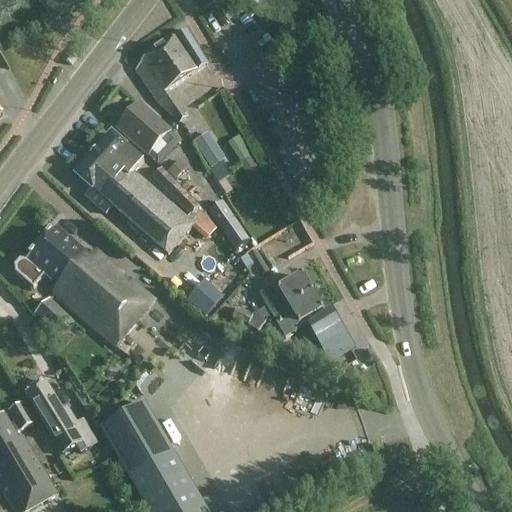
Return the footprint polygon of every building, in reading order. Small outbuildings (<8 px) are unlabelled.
[(289,27),(279,33),(282,39),(293,33),(289,27)] [(135,73),(158,106),(180,125),(185,120),(170,98),(167,94),(207,66),(186,32),(143,61),(135,73)] [(148,157),(170,134),(138,105),(117,130),(148,157)] [(196,135),(210,128),(203,116),(190,123),(196,135)] [(190,217),(187,221),(134,175),(143,164),(111,136),(75,177),(91,191),(84,198),(105,216),(112,209),(167,257),(192,230),(206,243),(216,231),(200,209),(161,171),(152,180),(190,217)] [(218,166),(201,140),(191,146),(209,172),(218,166)] [(172,173),(208,206),(221,193),(185,159),(172,173)] [(208,213),(234,253),(249,244),(223,204),(208,213)] [(89,259),(55,230),(26,262),(20,262),(14,269),(15,276),(33,291),(44,277),(57,289),(52,295),(115,349),(154,304),(95,253),(89,259)] [(268,321),(312,295),(303,279),(280,292),(277,287),(259,297),(266,310),(253,318),(237,310),(232,321),(248,329),(257,335),(267,322),(268,321)] [(268,321),(270,325),(274,322),(285,341),(302,331),(299,325),(322,312),(312,295),(268,321)] [(50,303),(36,317),(44,325),(58,310),(50,303)] [(320,364),(326,361),(328,366),(356,350),(341,326),(336,317),(332,310),(306,325),(310,331),(309,331),(314,340),(308,343),(320,364)] [(54,361),(45,365),(52,383),(61,380),(54,361)] [(84,421),(71,428),(45,383),(25,395),(62,457),(77,448),(81,456),(99,445),(84,421)] [(15,425),(10,428),(3,416),(0,417),(0,482),(4,488),(0,490),(0,491),(12,511),(32,511),(57,497),(23,440),(19,443),(15,436),(33,426),(21,406),(8,414),(15,425)] [(143,502),(186,477),(145,406),(101,431),(143,502)] [(57,456),(45,434),(33,441),(45,462),(57,456)] [(242,498),(238,473),(220,476),(224,501),(242,498)] [(182,482),(161,491),(168,508),(189,498),(182,482)]
